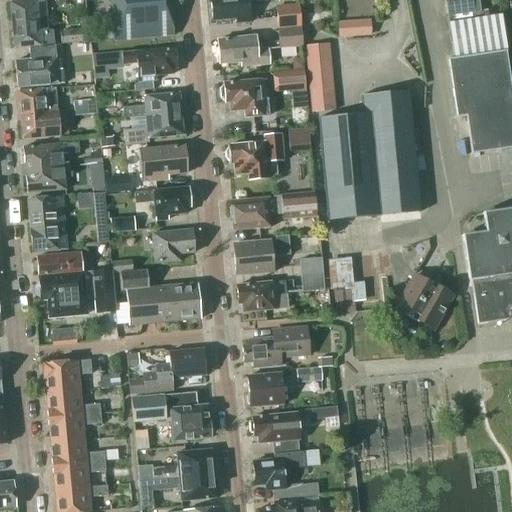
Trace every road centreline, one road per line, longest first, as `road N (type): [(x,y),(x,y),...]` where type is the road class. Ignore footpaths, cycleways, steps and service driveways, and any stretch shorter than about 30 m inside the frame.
road 1 (residential): [(236,511),(190,0)]
road 2 (unclassified): [(360,373),(464,363),(470,347),(453,235),(459,193),(420,0)]
road 3 (residential): [(16,348),(0,159)]
